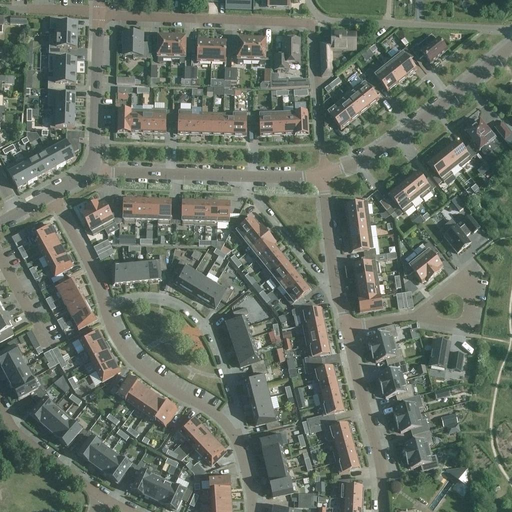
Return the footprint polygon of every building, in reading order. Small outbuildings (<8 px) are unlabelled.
[(226,0),(226,10),(251,11),(251,0),(226,0)] [(26,18),(10,18),(10,25),(26,26),(26,18)] [(77,38),(77,26),(64,25),(64,19),(50,19),(50,30),(54,31),(54,37),(77,38)] [(354,37),(350,37),(350,35),(343,35),(343,32),(334,32),(334,35),(332,35),(332,45),(320,45),(322,78),(332,77),(331,51),(346,51),(346,49),(354,49),(354,37)] [(124,46),(124,56),(133,56),(133,59),(151,60),(151,47),(141,46),(142,34),(125,34),(124,36),(123,36),(123,46),(124,46)] [(77,50),(77,38),(54,37),(54,43),(49,43),(49,55),(63,55),(63,49),(77,50)] [(171,60),(172,37),(158,37),(157,63),(163,64),(163,60),(171,60)] [(172,37),(171,60),(172,58),(180,58),(179,64),(185,64),(185,37),(172,37)] [(251,63),(252,40),(238,39),(237,65),(243,65),(243,63),(251,63)] [(252,40),(251,63),(259,63),(259,67),(265,67),(265,40),(252,40)] [(288,71),(288,64),(299,64),(299,40),(283,40),(283,56),(275,56),(275,71),(288,71)] [(446,51),(438,40),(425,50),(422,45),(418,48),(417,46),(411,51),(419,61),(424,57),(430,64),(446,51)] [(211,63),(212,42),(198,42),(197,63),(211,63)] [(212,42),(211,63),(225,64),(225,43),(212,42)] [(415,71),(408,62),(413,58),(406,49),(401,53),(400,52),(391,60),(406,79),(415,71)] [(53,73),(76,74),(76,61),(62,61),(63,55),(49,55),(48,73),(53,73)] [(437,73),(451,60),(448,56),(433,69),(437,73)] [(406,79),(391,60),(390,60),(393,63),(385,69),(382,66),(382,67),(397,86),(406,79)] [(397,86),(382,67),(373,74),(373,75),(368,79),(376,88),(381,84),(388,93),(397,86)] [(76,86),(76,74),(53,73),(53,79),(48,79),(48,91),(61,91),(62,85),(76,86)] [(378,101),(370,92),(376,88),(368,79),(363,83),(362,82),(353,90),(368,109),(378,101)] [(342,86),(331,94),(334,98),(345,90),(342,86)] [(368,109),(353,90),(355,93),(346,100),(360,117),(361,117),(360,116),(368,109)] [(75,108),(75,96),(65,96),(66,91),(61,91),(48,91),(48,107),(53,107),(75,108)] [(120,108),(134,108),(135,96),(121,95),(120,108)] [(360,117),(346,100),(337,107),(351,123),(359,116),(360,117)] [(75,118),(75,108),(53,107),(53,117),(53,118),(75,118)] [(351,123),(337,107),(328,114),(330,117),(324,122),(324,129),(325,129),(334,122),(341,131),(351,123)] [(153,135),(154,110),(153,110),(153,114),(142,113),(141,136),(142,136),(142,134),(153,135)] [(165,135),(165,124),(172,124),(172,112),(166,112),(166,111),(154,110),(153,135),(165,135)] [(295,136),(308,136),(307,114),(306,114),(306,110),(294,111),(294,115),(295,136)] [(190,136),(191,111),(179,111),(179,112),(172,112),(172,124),(179,124),(178,135),(190,136)] [(201,137),(202,114),(201,114),(201,118),(191,117),(191,111),(190,136),(201,136),(201,137)] [(130,134),(131,113),(118,112),(118,134),(130,134)] [(273,137),(272,112),(260,113),(260,114),(253,114),(253,126),(260,126),(261,137),(273,137)] [(284,138),(283,115),(272,116),(272,112),(273,137),(284,136),(284,138)] [(141,136),(142,113),(131,113),(130,134),(131,134),(141,134),(141,136)] [(212,136),(213,114),(202,114),(201,137),(201,136),(212,136)] [(223,138),(223,115),(213,114),(212,136),(222,137),(222,138),(223,138)] [(245,138),(246,126),(253,126),(253,114),(246,114),(246,117),(235,116),(235,115),(234,115),(233,137),(245,138)] [(233,137),(234,115),(223,115),(223,138),(223,137),(233,137)] [(295,136),(294,115),(283,115),(284,138),(284,136),(295,136)] [(74,130),(75,118),(53,118),(53,117),(50,117),(50,129),(74,130)] [(495,138),(490,132),(488,133),(480,123),(479,123),(478,122),(472,127),(473,128),(466,134),(471,140),(470,141),(475,147),(476,146),(479,151),(486,145),(495,138)] [(511,136),(501,124),(494,129),(504,141),(511,136)] [(465,145),(469,142),(462,133),(458,136),(465,145)] [(476,156),(468,147),(463,151),(455,142),(446,150),(462,169),(471,161),(470,161),(476,156)] [(75,159),(66,143),(56,148),(65,165),(75,159)] [(65,165),(56,148),(47,153),(56,170),(65,165)] [(462,169),(446,150),(437,157),(453,176),(451,173),(459,166),(461,169),(462,169)] [(56,170),(47,153),(46,151),(36,156),(37,158),(46,175),(56,170)] [(453,176),(437,157),(428,164),(435,173),(430,177),(438,186),(443,183),(453,176)] [(46,175),(37,158),(28,163),(37,180),(46,175)] [(37,180),(28,163),(26,159),(16,164),(27,185),(28,185),(28,186),(37,181),(37,180)] [(27,185),(16,164),(6,169),(17,191),(27,185)] [(469,180),(477,174),(474,170),(466,176),(469,180)] [(436,188),(428,179),(423,183),(416,174),(407,181),(422,200),(431,193),(431,192),(436,188)] [(422,200),(407,181),(398,188),(413,207),(414,207),(411,204),(420,198),(422,201),(422,200)] [(413,207),(398,188),(389,196),(396,205),(386,213),(390,217),(391,217),(394,221),(398,218),(403,214),(404,215),(413,207)] [(443,194),(450,201),(454,198),(447,190),(443,194)] [(135,225),(136,201),(124,200),(124,212),(116,214),(119,225),(123,224),(123,225),(135,225)] [(147,222),(147,201),(147,200),(147,201),(136,201),(135,225),(136,225),(136,222),(147,222)] [(158,226),(159,201),(148,201),(148,200),(147,200),(147,201),(147,222),(158,222),(157,226),(158,226)] [(170,213),(171,202),(159,201),(158,226),(170,226),(170,225),(176,225),(176,213),(170,213)] [(205,227),(206,203),(206,202),(206,201),(206,203),(195,202),(194,227),(205,227)] [(194,227),(195,202),(183,202),(182,214),(176,213),(176,225),(182,226),(182,227),(194,227)] [(217,228),(217,203),(206,203),(206,202),(206,203),(205,227),(217,228)] [(110,215),(103,203),(98,206),(97,204),(91,207),(104,231),(115,225),(116,226),(119,225),(116,214),(110,215)] [(229,220),(229,204),(217,203),(217,228),(217,224),(228,225),(228,226),(234,226),(238,220),(229,220)] [(368,217),(366,205),(346,207),(347,219),(368,217)] [(104,231),(91,207),(85,210),(86,213),(81,215),(91,233),(102,228),(104,231)] [(369,228),(368,217),(347,219),(349,230),(347,230),(347,231),(369,228)] [(260,229),(253,220),(244,227),(238,220),(234,226),(231,233),(234,235),(236,233),(244,242),(261,228),(260,229)] [(55,236),(49,226),(40,230),(37,225),(24,232),(32,248),(37,246),(55,236)] [(471,244),(466,238),(472,233),(465,225),(459,230),(457,227),(444,238),(457,255),(471,244)] [(251,251),(268,237),(269,236),(268,237),(261,228),(244,242),(251,251)] [(371,239),(369,228),(347,231),(349,231),(350,242),(371,239)] [(391,240),(398,238),(396,231),(389,233),(391,240)] [(60,247),(55,236),(37,246),(43,257),(60,247)] [(269,236),(268,237),(251,251),(258,260),(255,262),(275,246),(268,237),(269,237),(269,236)] [(119,237),(119,245),(135,245),(135,237),(119,237)] [(372,251),(371,239),(350,242),(352,254),(363,252),(364,259),(376,257),(375,250),(372,251)] [(442,269),(433,258),(438,254),(429,243),(424,247),(426,250),(417,257),(433,278),(439,274),(437,272),(442,269)] [(281,255),(274,247),(275,246),(255,262),(262,271),(281,256),(282,255),(281,255)] [(66,258),(60,247),(43,257),(48,267),(66,258)] [(238,261),(246,257),(244,253),(236,257),(238,261)] [(393,261),(392,254),(382,256),(383,263),(393,261)] [(282,255),(281,256),(262,271),(263,271),(265,269),(272,277),(269,280),(288,265),(282,256),(283,255),(282,255)] [(161,278),(161,272),(167,271),(165,257),(159,258),(159,262),(147,263),(149,283),(158,282),(161,282),(161,278)] [(380,275),(378,263),(377,264),(376,257),(364,259),(365,265),(354,267),(355,279),(380,275)] [(433,278),(417,257),(407,265),(406,263),(402,266),(404,278),(409,277),(414,273),(422,284),(427,281),(428,283),(433,278)] [(72,268),(66,258),(48,267),(54,278),(72,268)] [(184,291),(194,274),(184,268),(186,264),(181,261),(173,273),(178,276),(173,285),(184,291)] [(149,283),(147,263),(135,264),(137,284),(149,283)] [(137,284),(135,264),(123,265),(125,285),(137,284)] [(125,285),(123,265),(111,267),(113,283),(113,286),(116,286),(125,285)] [(276,289),(296,273),(297,273),(296,272),(295,273),(288,265),(269,280),(276,289)] [(284,298),(303,282),(296,274),(297,273),(296,273),(276,289),(277,289),(280,287),(286,295),(283,297),(284,298)] [(194,297),(205,280),(194,274),(184,291),(194,297)] [(378,287),(376,276),(380,276),(380,275),(355,279),(357,290),(356,290),(378,287)] [(79,290),(73,279),(55,288),(61,299),(79,290)] [(204,304),(215,286),(205,280),(194,297),(204,304)] [(420,295),(426,291),(418,281),(413,285),(420,295)] [(306,305),(301,299),(310,292),(303,282),(284,298),(291,307),(292,306),(295,311),(306,305)] [(226,305),(233,292),(227,289),(225,293),(215,286),(204,304),(215,310),(220,301),(226,305)] [(379,298),(378,287),(356,290),(356,291),(357,291),(359,301),(359,302),(380,298),(379,298)] [(85,300),(79,290),(61,299),(67,310),(85,300)] [(382,310),(380,298),(359,302),(360,314),(382,310)] [(90,311),(85,300),(67,310),(73,320),(90,311)] [(415,300),(399,302),(401,319),(417,317),(415,300)] [(248,328),(244,317),(248,316),(246,310),(232,314),(234,320),(228,322),(229,322),(225,323),(226,326),(226,327),(229,335),(248,328)] [(96,322),(90,311),(73,320),(78,331),(96,322)] [(324,323),(321,311),(303,315),(306,326),(302,327),(324,323)] [(8,319),(0,322),(0,343),(14,336),(11,330),(13,329),(8,319)] [(281,325),(284,332),(293,328),(291,321),(281,325)] [(326,333),(324,323),(302,327),(304,338),(326,333),(327,333),(326,333)] [(370,353),(395,346),(394,340),(398,338),(394,327),(381,330),(383,336),(369,340),(370,343),(368,344),(370,353)] [(252,340),(248,328),(229,335),(233,346),(252,340)] [(102,342),(98,334),(96,331),(93,333),(79,341),(84,352),(102,342)] [(327,333),(326,333),(304,338),(306,348),(328,344),(326,333),(327,333)] [(0,366),(2,369),(23,357),(17,346),(19,345),(16,340),(4,347),(6,352),(0,355),(0,366)] [(256,351),(252,340),(233,346),(236,358),(256,351)] [(108,352),(102,342),(84,352),(90,362),(108,352)] [(460,373),(463,357),(453,355),(453,357),(448,356),(450,345),(434,342),(430,368),(446,370),(446,369),(451,370),(451,371),(460,373)] [(321,365),(320,358),(330,355),(328,344),(306,348),(309,359),(305,360),(306,368),(321,365)] [(401,351),(397,352),(395,346),(370,353),(373,361),(375,361),(375,364),(389,360),(391,366),(404,363),(401,351)] [(259,363),(256,351),(236,358),(239,366),(240,369),(244,368),(250,366),(252,372),(265,368),(263,361),(259,363)] [(114,363),(108,352),(90,362),(96,373),(114,363)] [(25,369),(20,359),(23,358),(23,357),(2,369),(7,379),(6,380),(29,368),(29,367),(25,369)] [(88,359),(82,362),(88,373),(94,369),(88,359)] [(56,367),(54,362),(47,366),(49,370),(56,367)] [(119,374),(118,371),(114,363),(96,373),(102,384),(116,376),(119,374)] [(403,382),(401,376),(407,374),(404,363),(391,366),(392,372),(379,376),(380,379),(378,380),(380,388),(403,382)] [(322,371),(321,365),(306,368),(308,376),(312,375),(315,386),(336,380),(333,369),(322,371)] [(13,390),(35,378),(29,368),(6,380),(7,380),(13,390)] [(266,388),(263,376),(267,375),(265,368),(252,372),(254,378),(244,380),(247,393),(266,388)] [(43,393),(40,389),(37,391),(32,380),(35,379),(35,378),(13,390),(19,401),(29,395),(34,401),(43,393)] [(125,402),(137,385),(129,380),(126,378),(124,381),(115,395),(125,402)] [(339,390),(336,380),(315,386),(318,385),(321,395),(317,396),(340,390),(339,390)] [(406,401),(414,399),(414,398),(411,387),(407,388),(405,381),(403,382),(380,388),(382,397),(384,397),(385,400),(399,396),(401,402),(406,401)] [(135,408),(147,392),(137,385),(125,402),(135,408)] [(269,399),(266,388),(247,393),(250,404),(269,399)] [(340,391),(340,390),(317,396),(320,407),(341,401),(339,391),(340,391)] [(40,424),(56,406),(47,398),(48,396),(45,392),(43,393),(34,401),(38,407),(30,416),(40,424)] [(145,415),(157,398),(147,392),(135,408),(145,415)] [(296,401),(303,400),(302,396),(300,397),(299,392),(294,393),(296,401)] [(420,416),(419,410),(423,409),(419,397),(414,398),(414,399),(406,401),(408,406),(394,410),(395,413),(393,414),(395,423),(420,416)] [(155,422),(167,405),(157,398),(145,415),(155,422)] [(272,411),(269,399),(250,404),(253,416),(272,411)] [(344,413),(341,401),(320,407),(323,418),(344,413)] [(175,415),(177,412),(174,410),(167,405),(155,422),(166,429),(175,415)] [(48,433),(65,414),(56,406),(40,424),(49,432),(48,433)] [(275,423),(272,411),(253,416),(256,428),(266,425),(267,431),(281,428),(279,422),(275,423)] [(58,440),(74,421),(65,414),(48,433),(49,432),(58,440)] [(451,427),(458,425),(455,415),(448,418),(451,427)] [(429,433),(426,421),(422,422),(420,416),(395,423),(398,431),(400,431),(400,434),(414,431),(416,436),(429,433)] [(187,441),(201,427),(195,421),(193,419),(178,432),(187,441)] [(80,443),(87,433),(83,430),(83,429),(74,421),(58,440),(67,448),(75,439),(80,443)] [(351,437),(348,426),(337,429),(335,422),(324,425),(326,432),(324,436),(325,440),(329,443),(333,442),(351,437)] [(209,436),(201,427),(187,441),(195,450),(209,436)] [(101,430),(96,437),(104,443),(109,436),(101,430)] [(156,431),(146,451),(155,456),(166,436),(156,431)] [(88,463),(101,446),(91,439),(93,436),(89,432),(87,433),(80,443),(85,447),(78,456),(88,463)] [(403,450),(405,459),(430,452),(429,446),(432,445),(429,433),(416,436),(417,442),(404,446),(405,449),(403,450)] [(218,445),(209,436),(195,450),(203,459),(218,445)] [(282,448),(279,436),(263,439),(260,440),(260,444),(262,452),(282,448)] [(354,447),(351,437),(333,442),(336,452),(332,453),(333,453),(355,447),(354,447)] [(226,454),(224,452),(224,451),(218,445),(203,459),(211,468),(223,457),(226,454)] [(97,471),(110,453),(101,446),(88,463),(98,470),(97,471)] [(355,448),(355,447),(333,453),(335,464),(357,458),(354,448),(355,448)] [(285,459),(282,448),(262,452),(265,464),(285,459)] [(436,457),(432,458),(430,452),(405,459),(407,467),(409,467),(410,470),(424,467),(426,472),(439,469),(436,457)] [(108,477),(122,457),(120,460),(110,453),(97,471),(98,472),(98,471),(108,477)] [(438,465),(448,464),(448,461),(457,461),(457,456),(438,457),(438,465)] [(131,478),(137,468),(132,465),(122,457),(108,477),(118,485),(125,475),(131,478)] [(360,469),(357,458),(335,464),(339,475),(360,469)] [(287,471),(285,459),(265,464),(268,476),(287,471)] [(143,497),(154,475),(142,469),(142,470),(137,468),(131,478),(137,481),(132,492),(143,497)] [(290,483),(287,471),(268,476),(270,487),(290,483)] [(306,474),(292,477),(293,484),(308,480),(306,474)] [(154,503),(163,483),(152,478),(154,475),(143,497),(154,502),(153,503),(154,503)] [(230,489),(230,481),(229,481),(229,477),(226,477),(225,477),(209,478),(210,491),(230,489)] [(472,490),(470,479),(459,480),(461,492),(472,490)] [(362,501),(363,489),(350,489),(351,480),(338,482),(338,488),(338,500),(362,501)] [(165,507),(175,485),(173,488),(163,483),(154,503),(154,502),(165,507)] [(293,495),(290,483),(270,487),(272,496),(273,499),(277,498),(293,495)] [(187,504),(192,493),(187,490),(175,485),(165,507),(175,511),(176,511),(182,501),(187,504)] [(231,501),(230,489),(210,491),(211,503),(231,501)] [(362,511),(362,501),(338,500),(335,500),(335,505),(340,505),(340,511),(363,511),(362,511)] [(231,511),(231,501),(211,503),(211,511),(231,511)]
